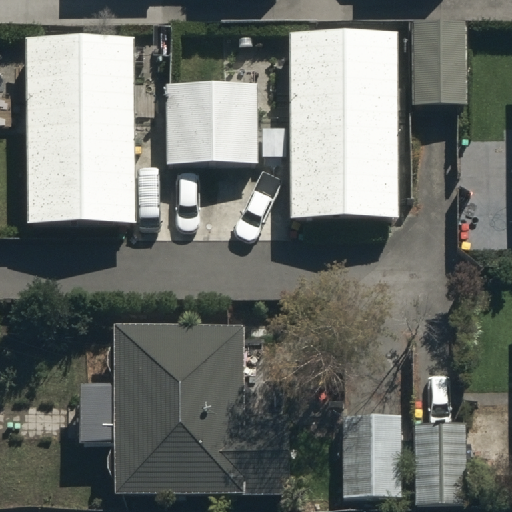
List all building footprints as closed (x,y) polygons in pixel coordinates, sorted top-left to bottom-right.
[(399,32),(290,32),(291,220),(400,219),(399,32)] [(134,40),(26,41),(27,229),(135,228),(134,40)] [(466,40),(411,40),(411,124),(466,124),(466,40)] [(256,83),(166,84),(167,166),(257,165),(256,83)] [(244,351),(113,350),(112,401),(79,401),(79,464),(112,464),(112,511),(288,511),(289,434),(244,434),(244,351)] [(341,511),(399,511),(400,422),(342,421),(341,511)] [(463,511),(463,438),(413,438),(412,511),(463,511)]
